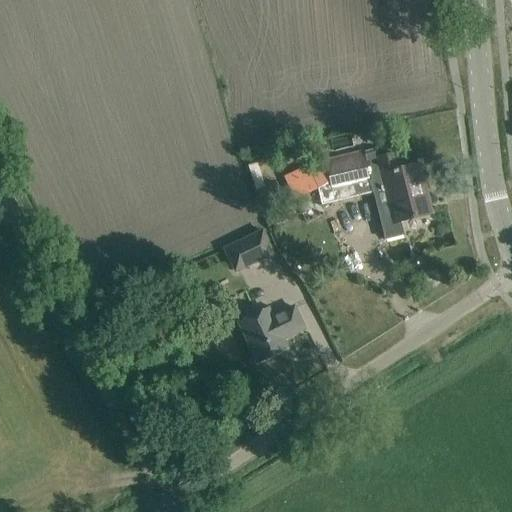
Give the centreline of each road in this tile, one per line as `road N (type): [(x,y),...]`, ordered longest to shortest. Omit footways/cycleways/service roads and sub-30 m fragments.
road 1 (unclassified): [(511,278),(208,476),(173,477),(134,443),(0,178)]
road 2 (unclassified): [(511,240),(487,159),(475,0)]
